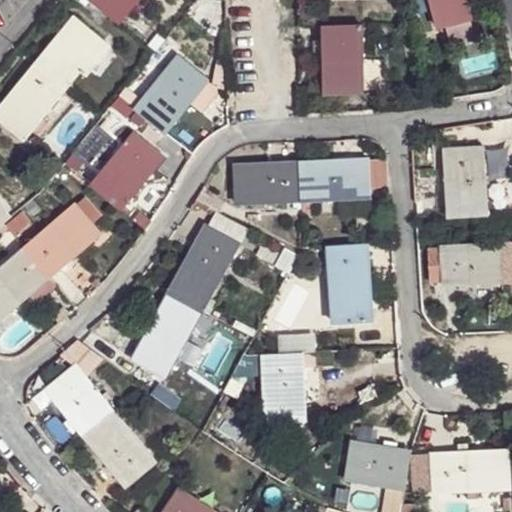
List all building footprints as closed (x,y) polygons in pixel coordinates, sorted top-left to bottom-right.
[(93,0),(120,22),(138,0),(93,0)] [(220,17),(219,0),(202,0),(203,0),(202,16),(220,17)] [(431,0),(439,28),(478,15),(473,0),(431,0)] [(36,62),(66,87),(78,73),(104,43),(72,17),(36,62)] [(363,26),(325,27),(327,93),(365,92),(364,60),(363,26)] [(113,49),(104,43),(78,73),(87,80),(113,49)] [(178,56),(134,107),(164,134),(207,81),(178,56)] [(364,60),(365,92),(386,92),(385,59),(364,60)] [(42,117),(66,87),(36,62),(0,104),(0,121),(23,140),(32,129),(42,117)] [(121,99),(112,110),(121,119),(130,108),(121,99)] [(48,122),(42,117),(32,129),(39,133),(48,122)] [(134,134),(92,184),(122,210),(164,159),(134,134)] [(450,216),(490,214),(487,163),(485,148),(445,150),(448,194),(450,216)] [(368,158),(302,162),(304,201),(370,197),(368,158)] [(304,201),(302,162),(236,165),(238,204),(304,201)] [(206,189),(198,203),(221,214),(227,201),(206,189)] [(75,204),(39,234),(25,246),(51,277),(61,269),(70,260),(76,256),(101,234),(75,204)] [(9,218),(6,215),(0,207),(0,225),(4,222),(9,218)] [(206,227),(170,292),(205,310),(241,246),(206,227)] [(277,252),(256,241),(250,252),(272,263),(277,252)] [(511,243),(502,244),(505,284),(511,283),(511,243)] [(369,244),(330,246),(334,323),(373,321),(369,244)] [(505,284),(502,244),(443,247),(445,286),(505,284)] [(51,277),(25,246),(0,267),(0,317),(1,319),(30,294),(51,277)] [(74,265),(70,260),(61,269),(65,273),(74,265)] [(58,285),(51,277),(30,294),(37,302),(58,285)] [(170,292),(163,307),(136,357),(169,377),(196,327),(205,310),(170,292)] [(68,363),(87,346),(80,342),(62,357),(68,363)] [(262,357),(263,367),(268,424),(308,420),(306,392),(302,353),(262,357)] [(84,437),(115,411),(77,366),(47,391),(84,437)] [(155,396),(176,411),(185,399),(163,383),(155,396)] [(127,426),(115,411),(84,437),(126,487),(157,462),(136,437),(127,426)] [(406,490),(412,455),(412,451),(404,450),(355,442),(349,480),(406,490)] [(433,454),(433,467),(435,493),(474,492),(510,490),(507,449),(433,454)] [(217,511),(182,489),(166,511),(217,511)]
